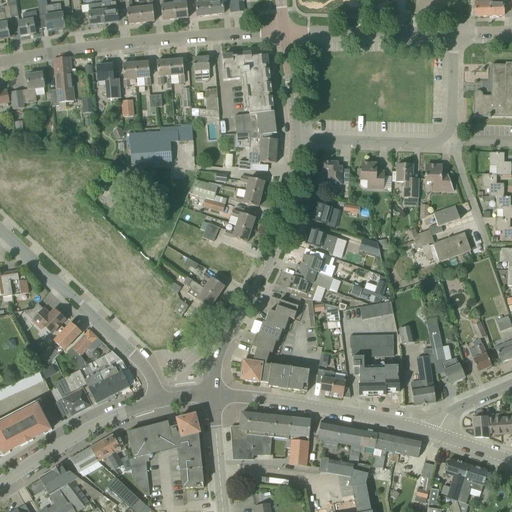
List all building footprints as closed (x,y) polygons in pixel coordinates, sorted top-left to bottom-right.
[(45,16),(48,31),(64,28),(62,14),(60,4),(47,6),(46,0),(36,0),(39,17),(45,16)] [(141,23),(140,8),(132,8),(131,0),(126,1),(128,25),(141,23)] [(154,22),(151,0),(146,0),(147,7),(140,8),(141,23),(154,22)] [(175,20),(173,4),(166,5),(165,0),(159,0),(162,21),(175,20)] [(180,0),(181,3),(173,4),(175,20),(188,18),(186,0),(180,0)] [(210,16),(208,0),(196,0),(197,3),(196,4),(197,17),(210,16)] [(208,0),(210,16),(223,14),(222,0),(221,1),(220,0),(208,0)] [(489,17),(489,2),(481,2),(481,0),(474,0),(475,17),(489,17)] [(489,0),(489,2),(489,17),(503,16),(502,0),(489,0)] [(118,22),(117,9),(116,9),(115,2),(109,2),(109,3),(102,4),(104,24),(118,22)] [(104,24),(102,4),(95,5),(95,4),(89,5),(89,12),(90,25),(104,24)] [(16,5),(9,6),(11,18),(18,16),(16,5)] [(4,10),(0,10),(0,39),(9,38),(7,24),(12,23),(11,18),(9,6),(4,7),(4,10)] [(35,33),(33,20),(31,11),(24,12),(26,21),(18,23),(20,36),(35,33)] [(249,109),(249,115),(273,112),(267,56),(251,57),(251,53),(237,55),(237,54),(222,56),(224,72),(222,72),(223,81),(242,79),(245,110),(249,109)] [(53,59),(55,75),(72,73),(70,58),(53,59)] [(210,79),(209,71),(208,58),(193,59),(195,81),(210,79)] [(182,60),(169,61),(171,76),(171,78),(179,77),(179,84),(184,83),(182,60)] [(171,76),(169,61),(156,62),(158,86),(163,85),(163,77),(171,76)] [(137,87),(150,86),(148,62),(135,63),(137,80),(137,87)] [(137,80),(135,63),(122,64),(124,89),(130,88),(129,81),(137,80)] [(97,66),(98,84),(105,83),(107,100),(121,99),(119,79),(113,80),(112,65),(97,66)] [(478,91),(474,95),(473,117),(488,117),(488,118),(490,118),(490,117),(511,117),(511,65),(491,65),(491,96),(483,96),(478,91)] [(28,90),(21,91),(10,93),(13,111),(25,109),(24,104),(37,102),(35,89),(44,88),(42,73),(26,76),(28,90)] [(58,104),(75,102),(72,73),(55,75),(56,90),(50,91),(52,107),(58,106),(58,104)] [(191,107),(190,89),(183,89),(184,108),(191,107)] [(205,90),(206,110),(218,111),(217,89),(205,90)] [(0,104),(9,103),(8,100),(7,91),(0,91),(0,104)] [(83,113),(93,113),(92,99),(82,100),(83,113)] [(121,102),(123,118),(134,117),(133,101),(121,102)] [(218,111),(206,110),(199,110),(198,117),(219,118),(218,111)] [(235,148),(249,148),(250,139),(261,139),(272,140),(272,134),(276,134),(274,112),(273,112),(249,115),(234,116),(236,135),(235,148)] [(22,121),(14,123),(16,132),(23,131),(22,121)] [(124,137),(121,129),(116,128),(112,132),(116,140),(124,137)] [(172,163),(170,142),(179,141),(179,131),(129,134),(131,165),(172,163)] [(14,149),(12,143),(11,139),(5,140),(7,147),(14,149)] [(249,148),(252,149),(251,163),(251,164),(260,165),(260,163),(276,164),(277,140),(272,140),(261,139),(250,139),(249,148)] [(28,152),(13,163),(18,170),(33,159),(28,152)] [(504,153),(489,153),(489,165),(496,165),(496,175),(497,175),(511,176),(511,164),(504,164),(504,153)] [(239,162),(238,170),(250,171),(250,170),(251,164),(251,163),(248,162),(239,162)] [(349,186),(349,180),(350,170),(342,170),(342,167),(337,167),(338,162),(322,162),(321,171),(328,171),(328,185),(349,186)] [(368,189),(383,189),(384,171),(376,171),(376,164),(362,163),(362,170),(358,170),(357,180),(362,180),(362,181),(368,181),(368,189)] [(397,165),(396,183),(404,183),(404,198),(418,199),(419,179),(412,179),(413,165),(397,165)] [(425,166),(425,182),(433,182),(433,191),(454,192),(448,175),(441,175),(441,166),(425,166)] [(21,171),(5,186),(11,193),(27,177),(21,171)] [(217,173),(216,182),(226,183),(227,175),(217,173)] [(488,197),(496,197),(504,197),(504,186),(497,186),(497,175),(496,175),(482,175),(482,186),(489,186),(488,197)] [(261,195),(264,182),(241,176),(240,182),(248,184),(246,191),(261,195)] [(217,187),(208,184),(196,181),(193,195),(206,198),(206,199),(214,201),(215,196),(217,187)] [(32,202),(43,190),(38,184),(26,196),(32,202)] [(0,187),(0,205),(10,215),(21,203),(2,185),(0,187)] [(236,197),(235,202),(258,207),(261,195),(246,191),(244,198),(236,197)] [(43,209),(52,200),(48,196),(39,205),(43,209)] [(503,208),(502,218),(510,219),(511,219),(511,207),(511,208),(511,197),(504,197),(496,197),(495,208),(503,208)] [(225,204),(206,199),(204,208),(222,213),(225,204)] [(313,221),(326,225),(327,224),(334,226),(336,221),(328,218),(331,208),(318,204),(313,221)] [(342,211),(350,213),(351,206),(341,204),(340,211),(342,211)] [(428,228),(429,231),(417,235),(419,240),(431,236),(442,232),(441,227),(460,220),(455,206),(433,214),(437,225),(428,228)] [(428,215),(428,209),(420,209),(420,218),(428,215)] [(18,223),(37,241),(49,228),(29,210),(18,223)] [(236,225),(251,230),(255,218),(232,211),(231,216),(238,218),(236,225)] [(484,222),(492,223),(493,212),(484,212),(484,222)] [(62,213),(54,221),(63,230),(71,221),(62,213)] [(510,219),(502,218),(495,218),(495,230),(502,230),(502,241),(511,240),(511,229),(510,229),(510,219)] [(208,223),(205,232),(216,236),(219,228),(208,223)] [(226,230),(224,235),(247,243),(251,230),(236,225),(234,233),(226,230)] [(306,244),(313,246),(312,250),(341,258),(346,242),(324,235),(324,234),(310,230),(306,244)] [(406,233),(409,240),(413,239),(417,237),(415,230),(406,233)] [(75,249),(85,236),(79,232),(69,244),(75,249)] [(213,242),(216,236),(205,232),(202,238),(213,242)] [(90,250),(96,242),(88,235),(81,243),(90,250)] [(464,235),(434,245),(423,249),(427,260),(433,258),(435,263),(469,251),(464,235)] [(431,236),(419,240),(412,242),(415,250),(422,247),(434,243),(431,236)] [(58,237),(47,247),(66,267),(77,256),(58,237)] [(362,239),(358,250),(380,257),(377,244),(362,239)] [(388,248),(386,240),(377,242),(379,250),(388,248)] [(234,275),(244,250),(229,244),(219,269),(234,275)] [(200,254),(215,260),(218,253),(202,247),(200,254)] [(511,249),(502,249),(501,260),(508,261),(508,271),(511,271),(511,249)] [(325,275),(329,264),(323,262),(325,256),(312,251),(310,257),(304,255),(300,266),(300,267),(316,272),(316,273),(319,274),(324,275),(325,275)] [(101,258),(91,269),(111,287),(127,270),(122,266),(116,272),(101,258)] [(185,264),(195,270),(198,265),(188,259),(185,264)] [(88,265),(76,275),(95,295),(106,285),(88,265)] [(312,284),(318,286),(328,290),(333,278),(325,275),(324,275),(319,274),(316,273),(316,272),(300,267),(300,266),(299,266),(294,278),(310,284),(312,284)] [(0,295),(2,295),(3,298),(28,294),(26,281),(19,282),(17,271),(0,273),(0,295)] [(224,287),(205,273),(201,278),(208,283),(204,289),(217,298),(224,287)] [(301,299),(307,300),(312,301),(318,286),(312,284),(310,284),(294,278),(292,277),(287,288),(292,290),(290,296),(301,299)] [(438,277),(418,284),(420,291),(430,287),(429,285),(439,282),(438,277)] [(210,308),(217,298),(204,289),(187,278),(183,284),(187,287),(188,287),(190,289),(187,293),(210,308)] [(374,286),(372,292),(382,295),(386,284),(379,281),(377,287),(374,286)] [(181,288),(172,282),(169,287),(178,294),(181,288)] [(362,289),(353,286),(350,295),(359,298),(362,289)] [(134,303),(139,298),(129,289),(124,294),(134,303)] [(116,293),(105,305),(125,323),(136,312),(116,293)] [(294,319),(298,307),(301,299),(290,296),(287,303),(279,301),(275,313),(289,318),(294,320),(294,319)] [(154,316),(165,304),(158,298),(147,310),(154,316)] [(312,301),(307,300),(305,305),(308,305),(311,328),(315,327),(312,301)] [(180,301),(174,311),(182,317),(189,306),(180,301)] [(393,315),(391,302),(384,303),(387,316),(393,315)] [(345,310),(347,306),(340,303),(338,307),(338,308),(339,311),(345,310)] [(381,317),(387,316),(384,303),(378,305),(381,317)] [(315,313),(325,311),(324,304),(314,306),(315,313)] [(340,321),(339,311),(338,308),(324,305),(327,323),(340,321)] [(381,317),(378,305),(372,306),(375,318),(381,317)] [(369,319),(375,318),(372,306),(366,307),(369,319)] [(362,320),(369,319),(366,307),(360,308),(362,320)] [(52,334),(58,327),(65,320),(54,310),(50,315),(44,309),(33,320),(31,322),(41,331),(45,328),(52,334)] [(282,330),(284,331),(289,318),(275,313),(269,311),(269,312),(266,323),(266,324),(282,330)] [(149,315),(135,333),(156,350),(167,337),(162,333),(170,323),(165,319),(160,324),(149,315)] [(473,326),(478,340),(486,336),(480,322),(477,316),(470,319),(473,326)] [(508,316),(502,318),(496,321),(500,332),(506,330),(511,328),(508,316)] [(464,378),(458,365),(455,359),(446,363),(436,319),(426,322),(438,375),(438,373),(444,372),(449,384),(464,378)] [(276,341),(276,342),(278,342),(281,335),(282,330),(266,324),(266,323),(263,322),(262,324),(263,324),(259,335),(276,341)] [(64,351),(81,333),(71,323),(54,341),(64,351)] [(402,345),(414,343),(410,327),(399,330),(402,345)] [(109,398),(120,392),(129,387),(129,386),(122,373),(122,372),(127,370),(122,361),(121,361),(112,352),(105,356),(100,359),(87,365),(81,356),(87,350),(87,349),(93,344),(97,340),(97,339),(98,338),(89,330),(88,331),(86,334),(84,336),(82,338),(72,349),(71,348),(67,353),(73,359),(79,371),(80,370),(95,404),(96,403),(96,404),(109,398)] [(269,353),(272,354),(276,342),(276,341),(259,335),(257,334),(256,335),(257,336),(253,347),(269,353)] [(394,358),(393,336),(349,336),(350,349),(351,349),(351,358),(353,358),(353,368),(354,368),(355,375),(359,375),(359,385),(358,385),(359,396),(367,396),(367,395),(378,395),(378,396),(386,396),(386,392),(390,392),(390,393),(399,393),(399,382),(398,382),(398,367),(384,367),(384,370),(364,370),(364,358),(394,358)] [(501,363),(511,358),(511,340),(495,348),(501,363)] [(482,345),(475,348),(469,350),(473,359),(472,360),(478,372),(492,367),(486,354),(482,345)] [(265,365),(269,353),(253,347),(251,346),(245,362),(265,365)] [(50,347),(44,354),(51,361),(57,354),(50,347)] [(326,367),(329,355),(323,353),(320,365),(326,367)] [(410,383),(414,406),(435,403),(433,386),(432,386),(428,357),(417,359),(420,381),(410,383)] [(287,389),(307,392),(307,391),(308,384),(307,384),(309,371),(291,368),(290,367),(289,371),(279,370),(271,368),(271,365),(265,365),(245,362),(243,361),(241,376),(240,380),(245,381),(259,383),(259,384),(259,386),(267,387),(268,387),(268,386),(280,388),(280,389),(287,390),(287,389)] [(52,366),(47,369),(52,377),(57,375),(52,366)] [(64,379),(67,384),(81,412),(91,407),(91,406),(95,404),(80,370),(79,371),(64,379)] [(321,384),(319,394),(331,396),(333,379),(334,373),(323,371),(323,370),(318,370),(316,384),(321,384)] [(71,417),(81,412),(67,384),(64,379),(54,383),(63,400),(55,403),(63,417),(70,414),(71,416),(71,417)] [(333,379),(331,396),(343,398),(343,393),(349,394),(347,381),(333,379)] [(0,449),(1,451),(0,451),(3,457),(10,453),(8,450),(14,447),(15,448),(21,445),(21,447),(26,444),(28,443),(33,441),(32,439),(38,436),(38,434),(43,432),(44,435),(52,431),(49,426),(48,426),(36,402),(0,421),(0,449)] [(273,438),(276,417),(241,413),(240,427),(231,427),(233,460),(253,460),(253,455),(270,456),(271,438),(273,438)] [(200,433),(196,419),(195,415),(176,419),(178,424),(168,427),(168,423),(160,425),(161,427),(155,428),(154,426),(147,428),(148,430),(142,432),(141,429),(140,430),(141,432),(135,433),(134,431),(127,433),(134,458),(129,460),(131,470),(133,479),(146,496),(150,496),(146,462),(149,462),(147,452),(173,445),(172,440),(177,439),(180,452),(182,452),(184,470),(180,470),(180,471),(181,471),(182,489),(196,488),(195,484),(203,483),(201,469),(202,469),(202,468),(199,468),(198,462),(201,462),(198,439),(197,440),(196,434),(200,433)] [(502,435),(500,415),(487,416),(487,418),(473,419),(474,438),(488,438),(488,436),(502,435)] [(500,415),(502,435),(511,433),(511,417),(501,418),(501,415),(500,415)] [(288,441),(291,418),(276,417),(273,438),(286,440),(288,441)] [(288,441),(286,440),(285,448),(290,449),(289,465),(306,467),(310,421),(291,418),(288,441)] [(336,450),(338,443),(337,443),(341,425),(321,422),(318,439),(324,441),(323,448),(336,450)] [(357,464),(359,453),(360,447),(363,429),(341,425),(337,443),(338,443),(352,446),(348,462),(353,463),(357,464)] [(366,447),(374,449),(378,432),(363,429),(360,447),(359,453),(364,454),(366,447)] [(372,467),(383,468),(386,451),(392,453),(390,461),(397,463),(398,454),(401,437),(378,432),(374,449),(374,451),(372,467)] [(121,449),(113,435),(90,448),(98,462),(116,478),(119,477),(115,470),(123,466),(126,473),(131,470),(129,460),(128,456),(120,460),(115,452),(121,449)] [(421,441),(401,437),(398,454),(418,458),(421,441)] [(98,462),(90,448),(70,460),(75,468),(78,474),(83,477),(85,476),(103,493),(107,488),(133,511),(141,511),(147,507),(116,478),(98,462)] [(366,484),(368,474),(351,471),(353,463),(348,462),(322,457),(319,472),(351,478),(349,486),(352,487),(353,496),(368,498),(366,484)] [(446,499),(448,505),(457,502),(469,465),(450,459),(445,474),(453,477),(452,482),(446,499)] [(370,466),(357,464),(353,463),(351,471),(368,474),(370,466)] [(422,490),(418,489),(415,501),(426,504),(427,499),(429,492),(431,480),(434,466),(424,463),(421,477),(425,478),(422,490)] [(61,465),(50,471),(51,472),(61,489),(60,489),(70,502),(70,503),(77,511),(78,511),(101,495),(79,479),(68,473),(66,474),(61,465)] [(481,492),(483,486),(488,471),(469,465),(457,502),(460,511),(465,511),(466,511),(468,505),(465,504),(470,489),(481,492)] [(75,511),(72,506),(70,503),(70,502),(68,503),(60,489),(61,489),(51,472),(39,479),(44,487),(49,496),(55,505),(47,509),(46,507),(40,511),(75,511)] [(440,510),(436,502),(438,491),(431,489),(427,508),(440,510)] [(371,511),(368,498),(353,496),(352,496),(353,500),(354,500),(356,511),(371,511)] [(460,511),(457,502),(448,505),(451,511),(450,511),(460,511)]
